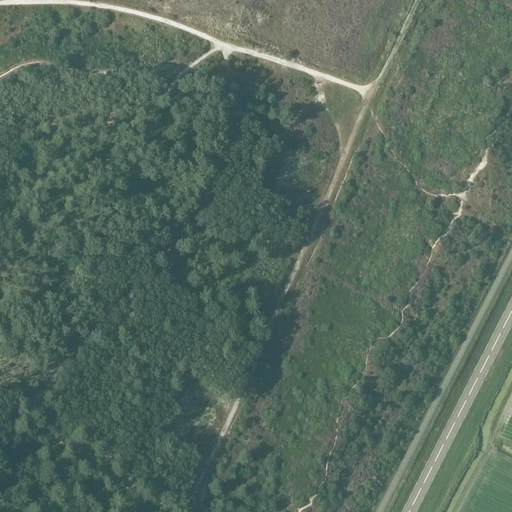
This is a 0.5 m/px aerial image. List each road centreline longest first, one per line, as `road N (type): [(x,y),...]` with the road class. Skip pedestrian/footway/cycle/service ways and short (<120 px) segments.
road 1 (secondary): [(408,511),(511,310)]
road 2 (track): [(458,511),(511,394)]
